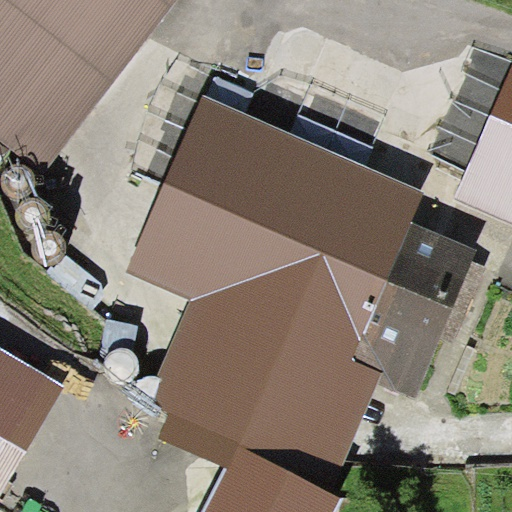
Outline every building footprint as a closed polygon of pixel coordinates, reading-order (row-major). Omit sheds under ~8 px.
[(0,0),(0,143),(40,176),(173,0),(0,0)] [(511,69),(455,198),(511,223),(511,69)] [(424,192),(202,97),(127,272),(189,299),(156,375),(162,377),(151,402),(170,410),(158,438),(225,466),(228,468),(239,445),(333,493),(380,384),(413,397),(476,249),(412,221),(424,192)] [(0,495),(65,385),(0,346),(0,495)] [(333,511),(342,497),(333,493),(239,445),(228,468),(225,466),(201,511),(333,511)]
